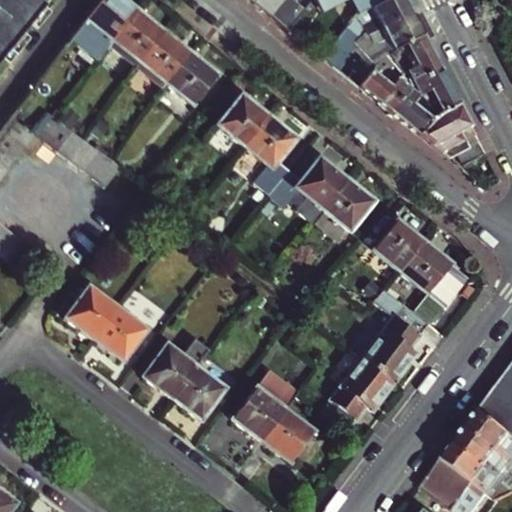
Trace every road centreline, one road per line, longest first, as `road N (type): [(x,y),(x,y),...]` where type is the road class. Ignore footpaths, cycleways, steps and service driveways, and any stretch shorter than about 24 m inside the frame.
road 1 (residential): [(511,226),(473,208),(210,0)]
road 2 (residential): [(355,511),(511,301)]
road 3 (residential): [(511,139),(438,0)]
